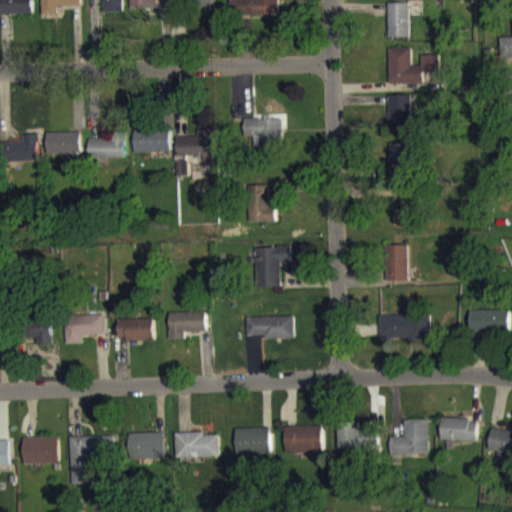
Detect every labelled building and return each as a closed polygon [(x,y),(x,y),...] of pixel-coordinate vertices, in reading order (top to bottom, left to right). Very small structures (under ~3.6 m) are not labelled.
[(43,0),(44,23),(61,23),(61,14),(83,14),(82,0),(43,0)] [(105,21),(126,22),(125,0),(88,0),(88,5),(105,5),(105,21)] [(131,0),(132,17),(171,16),(170,0),(131,0)] [(212,0),(175,0),(176,14),(212,13),(212,0)] [(280,0),(258,0),(258,7),(231,7),(231,24),(280,24),(280,0)] [(0,3),(0,14),(0,23),(35,22),(34,2),(0,3)] [(411,11),(390,12),(390,46),(411,46),(411,11)] [(511,45),(502,46),(502,65),(511,64),(511,45)] [(391,93),(425,92),(425,81),(441,80),(441,64),(423,64),(423,74),(413,74),(413,57),(391,57),(391,93)] [(413,139),(412,103),(390,104),(391,139),(413,139)] [(180,164),(217,163),(216,127),(209,127),(209,137),(200,137),(200,145),(179,145),(180,164)] [(258,144),(258,158),(283,157),(282,132),(246,133),(247,145),(258,144)] [(173,139),(138,139),(137,160),(173,161),(173,139)] [(49,141),(49,163),(65,163),(65,175),(83,174),(82,141),(49,141)] [(129,141),(119,141),(119,148),(92,148),(92,167),(129,167),(129,141)] [(11,151),(12,171),(41,170),(40,143),(24,143),(24,150),(11,151)] [(413,151),(391,152),(392,179),(414,179),(413,151)] [(190,184),(190,169),(178,170),(179,185),(190,184)] [(270,194),(251,194),(252,231),(278,231),(278,215),(270,216),(270,194)] [(396,227),(414,227),(413,199),(396,199),(396,227)] [(411,289),(410,254),(388,254),(389,290),(411,289)] [(283,295),(282,271),(293,271),(293,256),(258,257),(259,296),(283,295)] [(472,319),(472,342),(511,341),(511,318),(472,319)] [(209,320),(173,321),(173,342),(210,341),(209,320)] [(381,347),(431,346),(431,323),(380,324),(381,347)] [(108,344),(107,324),(68,324),(69,353),(86,352),(85,344),(108,344)] [(55,353),(54,325),(35,326),(35,346),(39,346),(40,353),(55,353)] [(250,345),(266,344),(266,348),(297,347),(296,325),(250,326),(250,345)] [(120,328),(121,349),(157,348),(156,327),(120,328)] [(479,450),(479,428),(444,427),(443,449),(479,450)] [(430,429),(405,429),(406,445),(392,445),(392,464),(430,463),(430,429)] [(340,433),(341,460),(380,459),(380,437),(362,437),(362,432),(340,433)] [(324,434),(287,435),(287,462),(325,461),(324,434)] [(238,437),(238,464),(273,463),(272,436),(238,437)] [(511,466),(511,462),(511,438),(511,439),(493,437),(490,464),(511,466)] [(167,467),(167,441),(131,442),(132,468),(167,467)] [(221,442),(177,443),(178,467),(222,465),(221,442)] [(73,493),(93,492),(93,468),(117,467),(116,444),(72,445),(73,493)] [(25,447),(26,473),(61,472),(61,446),(25,447)] [(11,450),(0,450),(0,480),(1,480),(1,474),(12,474),(11,450)]
